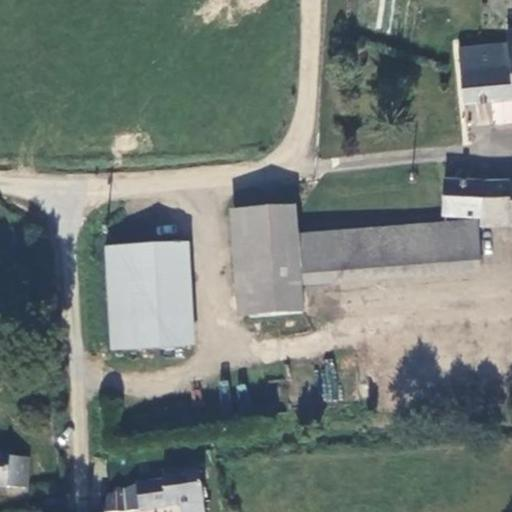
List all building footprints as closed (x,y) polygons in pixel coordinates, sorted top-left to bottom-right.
[(511,29),(505,31),(506,44),(466,47),(467,69),(445,71),(446,89),(458,88),(461,100),(511,96),(511,29)] [(449,102),(461,100),(458,88),(446,89),(449,102)] [(471,215),(473,182),(439,182),(437,214),(471,215)] [(471,224),(508,225),(506,183),(473,182),(471,215),(471,224)] [(234,211),(242,315),(295,310),(286,207),(234,211)] [(292,235),(296,273),(472,257),(468,219),(292,235)] [(170,242),(98,247),(106,350),(178,345),(170,242)] [(472,257),(296,273),(297,287),(473,271),(472,257)] [(1,452),(1,447),(0,447),(0,484),(21,483),(21,453),(1,452)] [(103,510),(204,499),(200,469),(164,473),(164,477),(136,480),(108,491),(103,510)]
